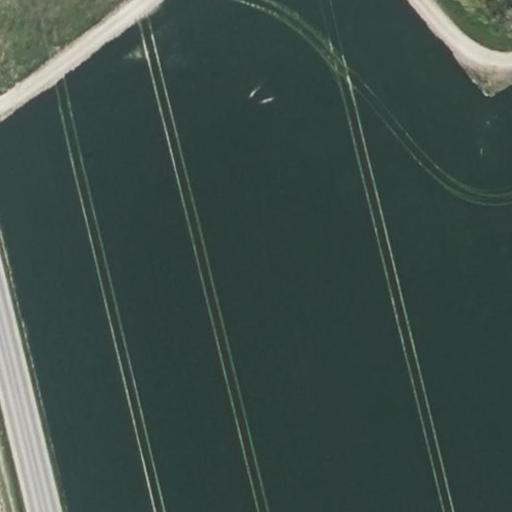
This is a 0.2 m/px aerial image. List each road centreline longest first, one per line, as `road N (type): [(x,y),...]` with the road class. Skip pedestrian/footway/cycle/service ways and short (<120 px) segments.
road 1 (unclassified): [(44,511),(0,327)]
road 2 (track): [(0,98),(145,0)]
